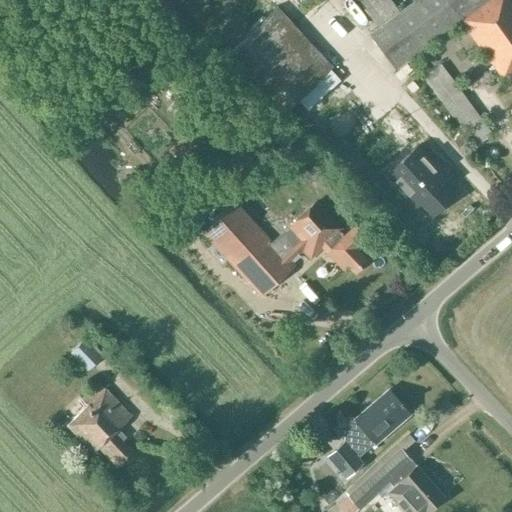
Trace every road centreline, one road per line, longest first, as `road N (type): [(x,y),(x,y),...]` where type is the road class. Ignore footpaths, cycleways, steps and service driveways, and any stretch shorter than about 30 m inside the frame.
road 1 (unclassified): [(186,511),(412,320)]
road 2 (unclassified): [(511,431),(412,320)]
road 3 (unclassified): [(412,320),(511,237)]
